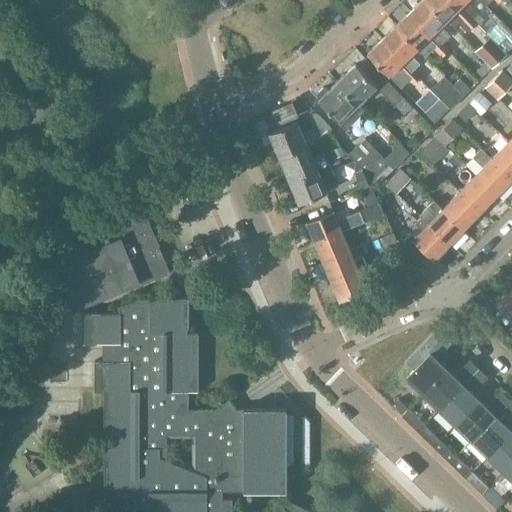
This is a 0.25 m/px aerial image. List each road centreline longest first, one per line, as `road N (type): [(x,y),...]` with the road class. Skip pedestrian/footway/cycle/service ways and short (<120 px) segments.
road 1 (residential): [(213,111),(244,204),(312,348)]
road 2 (residential): [(312,348),(474,511)]
road 3 (residential): [(264,91),(376,0)]
road 4 (unclassified): [(445,302),(312,348)]
